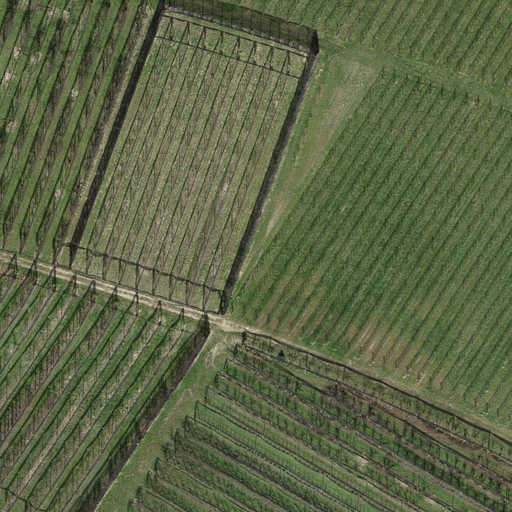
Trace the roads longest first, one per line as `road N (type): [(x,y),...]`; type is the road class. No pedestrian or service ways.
road 1 (track): [(0,257),(244,329),(427,398),(511,442)]
road 2 (track): [(184,0),(511,104)]
